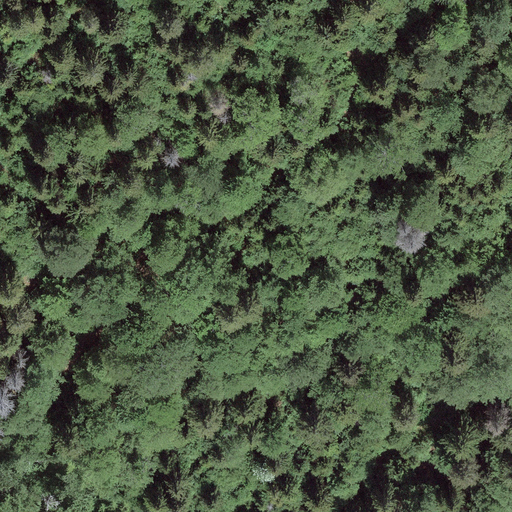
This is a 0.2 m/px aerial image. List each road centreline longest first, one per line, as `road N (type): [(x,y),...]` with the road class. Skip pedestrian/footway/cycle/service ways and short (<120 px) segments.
road 1 (track): [(0,429),(152,269),(337,120),(375,59),(440,0)]
road 2 (track): [(331,511),(384,456),(511,385)]
